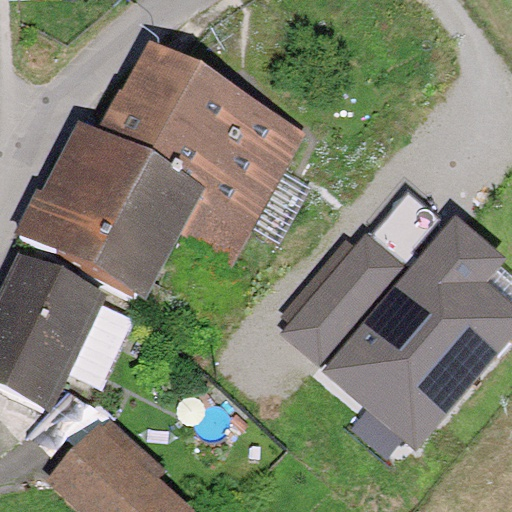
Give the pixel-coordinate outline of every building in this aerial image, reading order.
[(297,139),(138,52),(91,138),(193,194),(165,244),(223,275),(297,139)] [(8,251),(131,313),(165,244),(193,194),(91,138),(70,129),(8,251)] [(372,239),(288,337),(329,372),(321,382),(418,464),(511,354),(511,305),(493,290),(511,269),(459,225),(415,276),(372,239)] [(15,265),(0,294),(0,400),(35,418),(92,303),(15,265)] [(108,421),(51,478),(84,511),(166,511),(150,495),(166,479),(108,421)]
